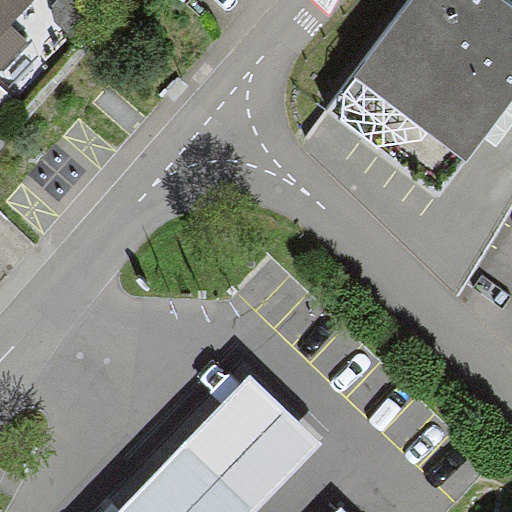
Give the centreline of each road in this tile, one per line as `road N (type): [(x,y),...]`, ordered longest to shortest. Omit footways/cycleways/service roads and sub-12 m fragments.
road 1 (residential): [(208,118),(511,396)]
road 2 (residential): [(8,353),(208,118)]
road 3 (residential): [(208,118),(305,0)]
